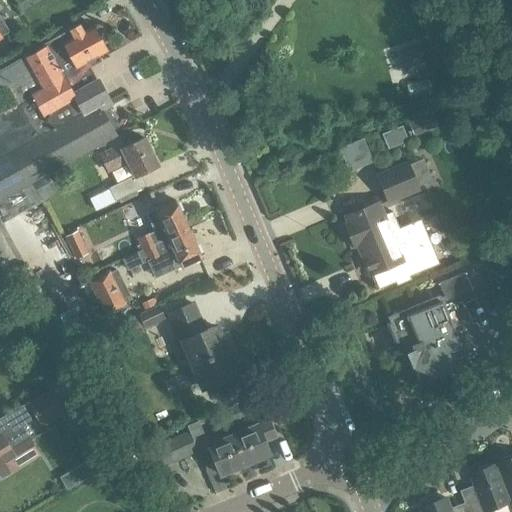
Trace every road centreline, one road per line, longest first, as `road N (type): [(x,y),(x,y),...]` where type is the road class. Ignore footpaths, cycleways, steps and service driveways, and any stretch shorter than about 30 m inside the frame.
road 1 (tertiary): [(350,461),(181,62),(143,0)]
road 2 (residential): [(0,244),(156,511)]
road 3 (unclassified): [(372,511),(511,389)]
road 4 (residential): [(229,511),(350,461)]
